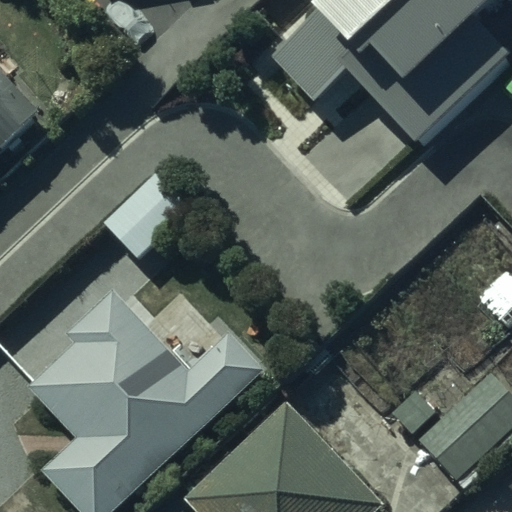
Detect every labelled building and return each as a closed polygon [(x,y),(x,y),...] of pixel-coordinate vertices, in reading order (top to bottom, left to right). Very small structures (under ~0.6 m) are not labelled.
[(339,0),(275,61),(273,63),(316,109),(349,78),(418,151),(511,62),(511,61),(477,25),(503,0),(339,0)] [(0,159),(44,117),(0,71),(0,159)] [(159,177),(103,228),(136,264),(192,213),(159,177)] [(191,377),(115,298),(70,340),(77,348),(29,394),(79,445),(45,478),(77,511),(123,511),(266,376),(230,339),(191,377)] [(420,445),(464,492),(511,447),(511,400),(492,378),(420,445)] [(289,408),(186,506),(192,511),(386,511),(387,511),(289,408)]
